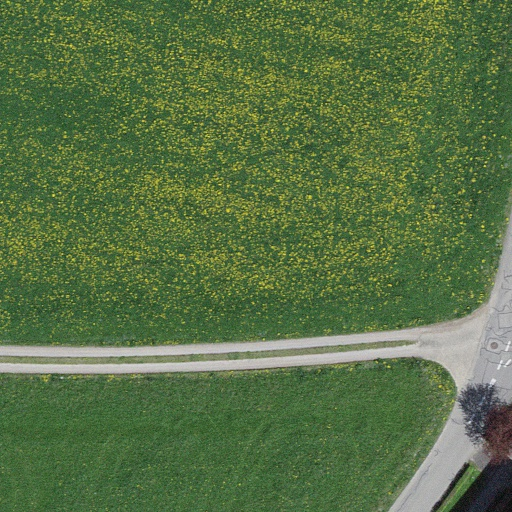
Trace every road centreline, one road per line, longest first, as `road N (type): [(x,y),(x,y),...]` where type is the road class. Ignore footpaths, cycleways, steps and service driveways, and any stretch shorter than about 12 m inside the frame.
road 1 (track): [(0,370),(251,370),(406,357),(511,335)]
road 2 (residential): [(511,344),(408,511)]
